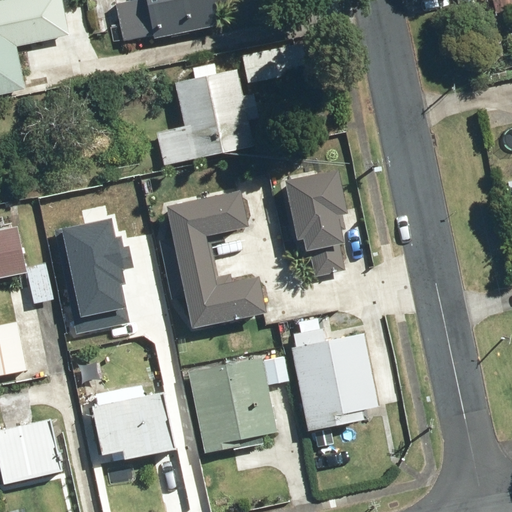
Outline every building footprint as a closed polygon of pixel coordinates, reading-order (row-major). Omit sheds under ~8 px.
[(81,36),(72,0),(0,0),(0,98),(28,92),(19,50),(81,36)] [(142,0),(117,5),(124,46),(226,27),(222,8),(231,7),(229,0),(142,0)] [(511,9),(511,0),(493,0),(497,13),(511,9)] [(311,41),(242,51),(247,85),(316,74),(311,41)] [(244,97),(240,70),(216,74),(215,64),(193,68),(195,77),(172,80),(175,99),(181,98),(186,128),(160,132),(165,166),(257,153),(252,121),(260,120),(256,95),(244,97)] [(305,240),(307,254),(312,253),(316,276),(345,270),(341,247),(349,246),(343,216),(349,215),(339,166),(284,177),(297,242),(305,240)] [(119,226),(146,221),(139,183),(112,188),(119,226)] [(242,193),(173,206),(171,218),(190,331),(270,315),(262,276),(221,284),(212,237),(249,230),(242,193)] [(56,227),(78,336),(131,326),(123,289),(132,287),(122,240),(117,241),(112,216),(56,227)] [(18,226),(0,230),(0,277),(28,271),(18,226)] [(49,265),(29,268),(35,302),(55,299),(49,265)] [(21,319),(0,323),(0,377),(31,371),(21,319)] [(295,352),(311,431),(370,419),(368,412),(379,410),(364,338),(295,352)] [(182,374),(187,397),(194,396),(206,456),(237,449),(236,444),(278,436),(268,386),(292,381),(286,353),(182,374)] [(153,397),(151,386),(90,398),(101,458),(121,454),(123,461),(180,451),(169,394),(153,397)] [(0,469),(3,486),(66,475),(57,421),(0,431),(0,469)]
